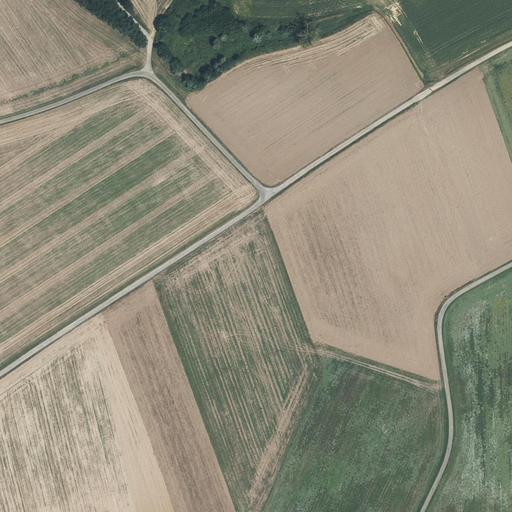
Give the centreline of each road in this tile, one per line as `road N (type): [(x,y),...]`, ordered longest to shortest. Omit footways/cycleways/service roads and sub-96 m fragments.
road 1 (unclassified): [(0,122),(147,73),(268,198)]
road 2 (unclassified): [(268,198),(0,373)]
road 3 (unclassified): [(421,511),(449,437),(439,314),(451,297),(511,264)]
road 4 (unclassified): [(511,44),(268,198)]
